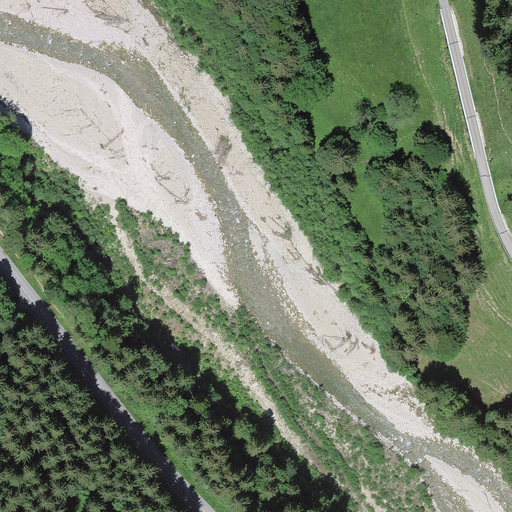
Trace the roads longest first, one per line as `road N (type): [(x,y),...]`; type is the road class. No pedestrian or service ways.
road 1 (secondary): [(0,259),(204,511)]
road 2 (unclassified): [(444,0),(489,193),(511,249)]
